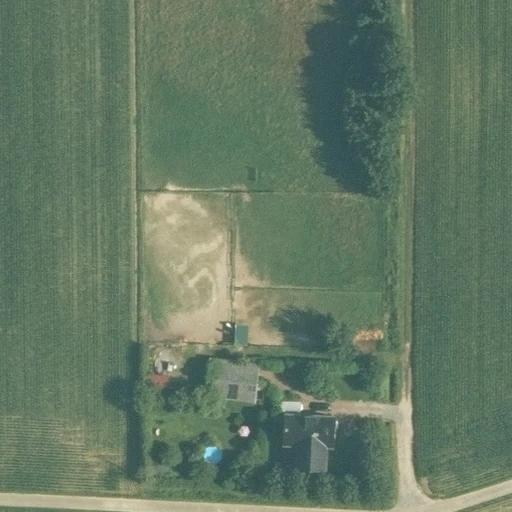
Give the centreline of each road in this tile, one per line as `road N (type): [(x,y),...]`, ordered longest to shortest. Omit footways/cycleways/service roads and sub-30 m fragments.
road 1 (track): [(511,484),(424,511),(0,499)]
road 2 (track): [(409,511),(409,0)]
